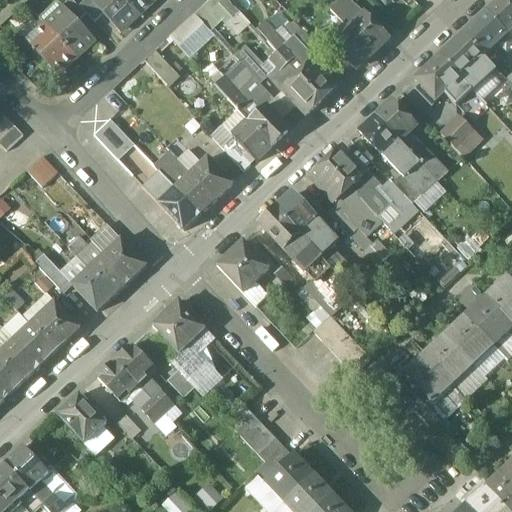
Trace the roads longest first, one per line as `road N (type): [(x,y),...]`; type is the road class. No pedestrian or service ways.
road 1 (residential): [(182,271),(468,0)]
road 2 (residential): [(0,442),(182,271)]
road 3 (residential): [(182,271),(347,443)]
road 4 (residential): [(347,443),(395,494),(431,461),(399,428),(363,430)]
road 5 (residential): [(182,271),(48,131)]
road 6 (residential): [(48,131),(188,0)]
